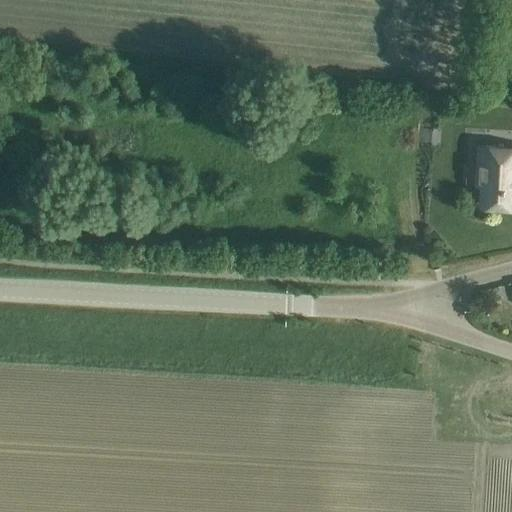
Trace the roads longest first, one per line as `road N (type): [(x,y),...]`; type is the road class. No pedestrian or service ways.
road 1 (tertiary): [(364,310),(0,290)]
road 2 (tertiary): [(364,310),(511,353)]
road 3 (tertiary): [(511,273),(364,310)]
